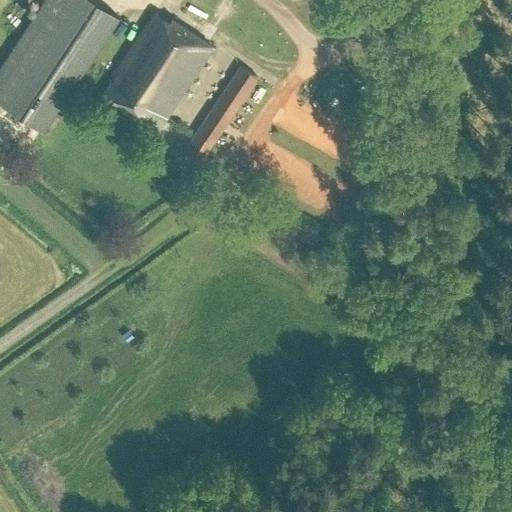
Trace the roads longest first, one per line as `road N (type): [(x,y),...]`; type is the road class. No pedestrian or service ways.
road 1 (track): [(406,338),(252,242),(229,206),(238,160),(315,42)]
road 2 (unclassified): [(380,0),(356,34),(328,45),(303,36),(267,0)]
road 3 (track): [(511,410),(406,338)]
